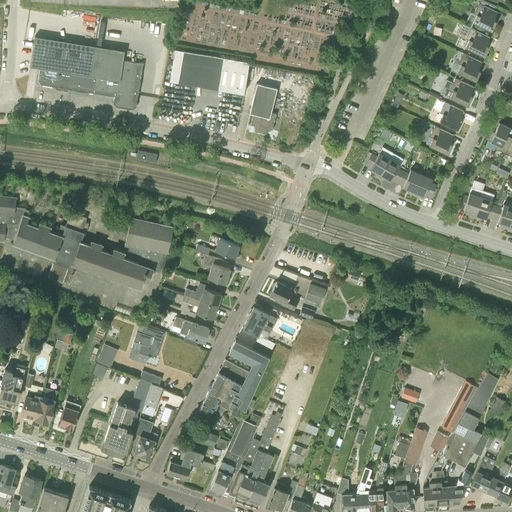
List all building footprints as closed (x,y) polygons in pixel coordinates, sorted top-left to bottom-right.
[(483,0),(479,0),(479,2),(473,13),(476,15),(473,22),(491,31),(496,21),(493,19),(496,12),(497,12),(498,11),(495,10),(497,6),(483,0)] [(433,22),(437,13),(432,11),(428,19),(433,22)] [(457,34),(465,38),(468,39),(465,47),(483,56),(488,46),(485,44),(488,37),(489,37),(490,36),(462,23),(457,34)] [(63,87),(63,90),(67,90),(67,88),(93,92),(96,76),(89,75),(94,45),(35,36),(30,66),(40,68),(38,80),(41,84),(63,87)] [(136,106),(136,102),(142,63),(141,63),(123,60),(124,54),(124,50),(94,45),(89,75),(96,76),(93,92),(115,96),(114,102),(116,106),(132,108),(136,106)] [(249,61),(183,50),(178,82),(243,93),(249,61)] [(457,72),(476,81),(480,71),(477,69),(480,62),(481,62),(482,61),(463,52),(457,63),(460,65),(457,72)] [(123,60),(141,63),(142,57),(124,54),(123,60)] [(449,97),(468,106),(472,96),(469,94),(472,87),(473,87),(474,86),(455,77),(450,88),(452,89),(449,97)] [(249,113),(253,114),(269,118),(271,112),(277,88),(257,83),(249,113)] [(397,108),(399,102),(394,99),(391,105),(397,108)] [(439,121),(457,130),(462,120),(458,118),(462,110),(463,111),(464,110),(445,101),(439,112),(442,113),(439,121)] [(276,113),(271,112),(269,118),(253,114),(250,124),(255,125),(254,131),(265,134),(266,132),(270,129),(272,130),(276,113)] [(492,131),(488,140),(496,144),(494,148),(505,153),(511,139),(506,137),(510,128),(499,122),(498,123),(494,132),(492,131)] [(453,135),(453,134),(435,125),(429,136),(432,137),(429,145),(447,154),(452,144),(448,142),(452,134),(453,135)] [(138,149),(136,158),(136,159),(155,163),(157,153),(138,149)] [(378,178),(389,158),(379,152),(377,156),(371,153),(365,164),(370,167),(370,168),(376,172),(374,175),(378,178)] [(391,179),(397,182),(403,170),(398,168),(400,164),(389,158),(378,178),(383,180),(384,177),(390,180),(391,179)] [(509,171),(498,166),(496,171),(507,176),(509,171)] [(408,192),(412,194),(421,174),(410,169),(409,173),(403,170),(397,182),(403,185),(403,186),(409,189),(408,192)] [(421,174),(412,194),(417,196),(418,193),(425,196),(425,194),(431,197),(436,185),(431,182),(432,179),(421,174)] [(468,215),(473,217),(482,190),(471,186),(468,196),(462,194),(458,207),(464,209),(463,210),(470,212),(468,215)] [(486,216),(492,218),(496,206),(490,204),(494,194),(482,190),(473,217),(478,219),(479,215),(486,217),(486,216)] [(13,242),(12,242),(15,243),(27,247),(27,248),(28,248),(40,252),(42,253),(53,257),(54,257),(48,275),(67,282),(73,267),(71,266),(72,263),(73,263),(84,267),(84,268),(86,268),(98,272),(99,273),(111,277),(112,278),(113,277),(128,283),(131,284),(138,287),(140,288),(144,277),(148,279),(147,280),(148,280),(152,269),(138,263),(123,257),(125,252),(114,249),(112,254),(100,249),(102,244),(91,240),(90,244),(80,241),(83,232),(85,233),(89,223),(84,221),(86,216),(78,213),(80,207),(74,205),(72,211),(71,211),(65,226),(61,224),(57,234),(49,231),(51,227),(39,223),(38,227),(27,223),(29,217),(28,216),(30,211),(29,211),(29,212),(25,211),(25,207),(15,206),(16,198),(0,195),(0,240),(2,240),(2,241),(4,241),(5,235),(14,237),(13,242)] [(507,228),(511,214),(511,206),(503,204),(502,207),(496,206),(492,218),(498,220),(497,221),(504,223),(503,227),(507,228)] [(124,249),(141,255),(138,263),(152,269),(160,272),(167,251),(168,251),(173,226),(172,225),(172,226),(162,224),(162,223),(162,224),(152,221),(142,219),(141,219),(131,217),(131,216),(125,242),(124,249)] [(238,244),(220,238),(215,250),(234,257),(238,244)] [(209,248),(197,244),(195,249),(208,253),(209,248)] [(221,259),(208,254),(205,253),(201,264),(211,268),(208,277),(224,283),(230,268),(219,265),(221,259)] [(273,288),(270,294),(277,298),(276,300),(290,306),(294,296),(290,294),(293,288),(276,281),(275,282),(273,282),(271,286),(273,288)] [(217,292),(219,286),(208,282),(207,285),(199,282),(196,291),(192,289),(192,290),(186,288),(184,294),(217,305),(221,293),(217,292)] [(326,288),(310,283),(304,298),(320,304),(326,288)] [(212,318),(217,305),(184,294),(182,300),(199,305),(196,312),(212,318)] [(265,352),(269,355),(275,343),(265,338),(276,318),(253,306),(252,308),(251,308),(250,311),(250,312),(243,326),(258,334),(252,347),(265,352)] [(302,306),(299,314),(312,318),(314,310),(302,306)] [(179,333),(204,341),(209,328),(179,317),(178,318),(175,317),(172,324),(181,327),(179,333)] [(156,358),(164,332),(144,325),(138,342),(143,343),(140,352),(156,358)] [(66,331),(63,342),(69,344),(72,333),(66,331)] [(245,408),(250,398),(269,356),(269,355),(265,352),(252,347),(235,339),(228,352),(251,363),(248,371),(225,359),(209,389),(245,408)] [(111,366),(113,360),(100,355),(97,361),(111,366)] [(0,371),(0,396),(16,401),(25,368),(17,366),(15,373),(12,373),(13,370),(4,368),(3,372),(0,371)] [(142,370),(139,378),(159,384),(161,377),(142,370)] [(28,373),(24,386),(31,388),(34,375),(28,373)] [(100,450),(125,458),(134,432),(135,431),(132,430),(140,409),(142,409),(144,403),(151,383),(140,379),(132,402),(136,403),(134,409),(117,403),(100,450)] [(144,403),(155,407),(162,387),(151,383),(144,403)] [(34,416),(35,417),(33,425),(40,426),(42,419),(48,420),(53,400),(54,400),(57,390),(43,386),(41,393),(40,393),(34,416)] [(419,392),(405,387),(401,396),(415,402),(419,392)] [(29,415),(34,416),(40,393),(28,389),(27,394),(26,394),(21,413),(23,413),(23,416),(27,417),(29,415)] [(241,417),(245,408),(209,389),(200,407),(213,413),(216,408),(215,408),(218,404),(228,409),(229,409),(232,410),(228,418),(238,423),(241,417)] [(238,423),(207,492),(220,496),(223,490),(228,492),(242,461),(252,437),(258,425),(262,417),(253,413),(252,414),(250,412),(255,400),(250,398),(245,408),(241,417),(238,423)] [(66,426),(72,428),(80,404),(66,399),(63,406),(65,407),(62,413),(57,411),(51,429),(64,433),(66,426)] [(453,431),(456,432),(450,445),(445,455),(465,465),(471,452),(481,432),(473,428),(479,417),(485,406),(469,400),(459,419),(453,431)] [(242,461),(228,492),(259,504),(261,500),(269,482),(262,480),(273,454),(266,452),(282,413),(276,411),(275,415),(271,413),(260,440),(252,437),(242,461)] [(157,433),(150,431),(153,422),(140,417),(135,431),(134,432),(140,434),(134,451),(140,453),(141,457),(145,458),(148,457),(148,456),(149,456),(157,433)] [(315,434),(318,428),(307,423),(304,430),(315,434)] [(193,426),(190,435),(214,444),(218,436),(193,426)] [(412,505),(414,505),(413,494),(413,491),(414,491),(414,489),(414,486),(415,484),(415,482),(416,482),(418,480),(417,471),(412,472),(414,464),(415,465),(428,431),(416,426),(409,444),(405,458),(399,474),(400,474),(400,478),(401,506),(406,505),(407,506),(411,506),(412,505)] [(329,427),(327,434),(332,436),(335,430),(329,427)] [(437,430),(430,444),(441,450),(445,442),(449,436),(437,430)] [(358,432),(355,442),(361,444),(365,434),(358,432)] [(489,435),(484,446),(489,448),(493,437),(490,435),(489,435)] [(224,446),(226,440),(219,437),(217,443),(224,446)] [(395,454),(405,458),(409,444),(399,441),(395,454)] [(294,452),(300,455),(303,447),(296,445),(293,444),(291,449),(294,450),(294,452)] [(192,460),(192,463),(212,469),(215,464),(202,460),(203,454),(186,448),(182,460),(185,461),(185,458),(192,460)] [(185,461),(182,460),(181,464),(170,461),(167,472),(169,472),(168,473),(172,475),(173,473),(179,475),(178,478),(184,480),(184,477),(186,478),(191,463),(192,463),(192,460),(185,458),(185,461)] [(378,507),(383,507),(382,477),(388,461),(382,459),(377,473),(376,481),(376,484),(371,484),(370,489),(369,489),(370,508),(372,508),(373,509),(377,509),(378,507)] [(478,465),(470,483),(485,490),(486,491),(493,477),(488,476),(493,465),(482,460),(479,465),(478,465)] [(486,491),(496,495),(510,464),(506,462),(503,460),(499,469),(500,470),(500,472),(499,471),(496,479),(493,477),(486,491)] [(511,460),(510,464),(496,495),(507,500),(511,487),(511,475),(511,460)] [(0,467),(0,480),(0,481),(0,489),(12,494),(15,485),(10,483),(15,468),(1,463),(0,467)] [(370,508),(369,489),(364,489),(365,485),(369,486),(372,477),(369,476),(371,468),(364,465),(361,475),(355,494),(356,509),(360,509),(361,510),(366,510),(367,508),(370,508)] [(436,476),(437,470),(432,471),(431,476),(428,476),(429,486),(422,486),(424,504),(425,504),(426,505),(430,505),(431,503),(436,503),(436,476)] [(443,470),(437,470),(436,476),(436,503),(442,503),(443,504),(446,504),(447,502),(450,502),(450,501),(449,484),(448,484),(447,480),(441,480),(440,476),(444,476),(443,470)] [(450,501),(450,502),(458,502),(470,479),(472,473),(466,470),(462,480),(458,478),(455,484),(449,484),(450,501)] [(22,491),(18,502),(32,506),(41,479),(25,474),(19,490),(22,491)] [(298,483),(304,485),(307,477),(301,474),(298,482),(298,483)] [(401,506),(400,478),(400,474),(399,474),(393,474),(393,484),(394,484),(394,489),(387,490),(388,507),(389,506),(390,507),(394,507),(395,506),(401,506)] [(356,509),(355,494),(348,494),(348,480),(342,478),(339,488),(337,492),(342,494),(342,510),(349,509),(351,511),(354,511),(355,509),(356,509)] [(287,490),(294,493),(298,483),(298,482),(292,479),(287,490)] [(288,491),(283,489),(285,484),(276,481),(268,502),(269,503),(275,506),(275,505),(282,508),(288,491)] [(319,483),(312,503),(309,502),(306,511),(307,511),(327,511),(330,507),(329,506),(330,501),(334,503),(337,492),(339,488),(332,486),(332,487),(319,482),(319,483)] [(305,485),(304,485),(298,483),(294,493),(287,510),(291,511),(305,511),(306,511),(309,502),(305,501),(306,498),(301,496),(305,485)] [(130,499),(89,485),(79,511),(126,511),(131,500),(130,499)] [(62,511),(68,495),(58,491),(43,487),(35,511),(62,511)] [(8,511),(16,511),(19,504),(11,502),(8,511)]
